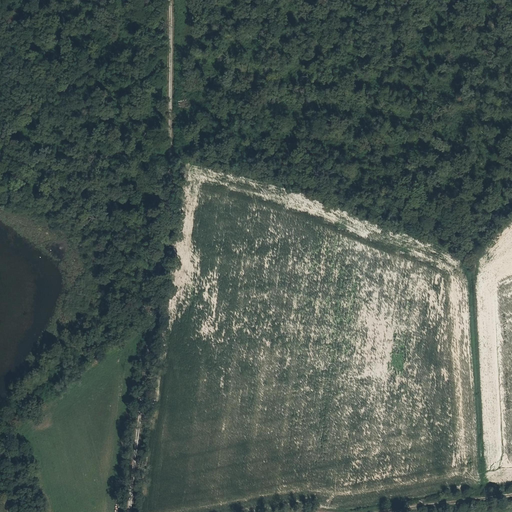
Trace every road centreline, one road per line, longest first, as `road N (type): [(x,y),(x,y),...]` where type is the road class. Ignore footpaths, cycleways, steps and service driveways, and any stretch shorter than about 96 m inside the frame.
road 1 (track): [(171,0),(169,189),(128,511)]
road 2 (track): [(153,320),(121,329),(0,440)]
road 3 (track): [(385,511),(511,495)]
